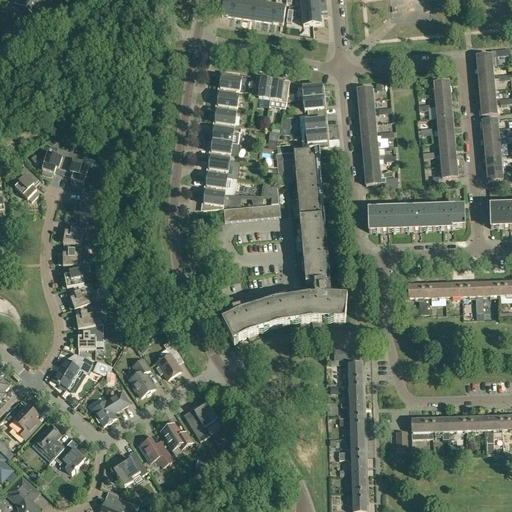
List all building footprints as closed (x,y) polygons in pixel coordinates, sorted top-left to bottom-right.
[(53,0),(19,0),(16,5),(30,15),(24,24),(32,30),(53,0)] [(227,0),(224,0),(222,17),(232,19),(235,1),(227,0)] [(235,1),(232,19),(242,21),(245,3),(235,1)] [(245,3),(242,21),(253,22),(255,4),(245,3)] [(255,4),(253,22),(263,24),(265,6),(255,4)] [(109,5),(105,11),(115,18),(120,12),(109,5)] [(265,6),(263,24),(273,25),(275,7),(265,6)] [(319,6),(301,7),(302,17),(320,16),(319,6)] [(275,7),(273,25),(283,27),(286,9),(275,7)] [(320,16),(302,17),(303,28),(321,27),(320,16)] [(477,58),(478,70),(493,69),(492,57),(477,58)] [(494,81),(493,69),(478,70),(479,82),(494,81)] [(221,91),(237,93),(240,94),(241,81),(241,80),(241,82),(238,81),(239,76),(223,73),(222,82),(219,82),(218,91),(221,91)] [(270,102),(273,81),(265,80),(265,82),(256,81),(254,97),(259,98),(259,100),(258,100),(270,102)] [(273,81),(270,102),(287,105),(290,85),(281,84),(281,82),(273,81)] [(479,82),(480,94),(495,93),(494,81),(479,82)] [(435,85),(436,97),(451,95),(450,83),(435,85)] [(304,101),(325,99),(325,91),(322,91),(322,88),(300,85),(300,90),(303,90),(304,101)] [(357,92),(358,104),(374,102),(373,90),(357,92)] [(237,93),(221,91),(219,99),(217,99),(216,108),(218,108),(237,111),(239,98),(238,98),(238,99),(236,99),(237,93)] [(480,94),(481,106),(496,105),(495,93),(480,94)] [(436,97),(437,109),(452,107),(451,95),(436,97)] [(325,99),(304,101),(305,113),(305,112),(308,112),(308,118),(327,116),(324,116),(323,107),(326,107),(325,99)] [(358,104),(360,116),(375,114),(374,102),(358,104)] [(496,105),(481,106),(482,118),(497,117),(496,105)] [(452,107),(437,109),(438,121),(453,119),(452,107)] [(216,125),(231,128),(235,128),(237,111),(218,108),(217,117),(215,116),(213,125),(216,125)] [(376,126),(375,114),(360,116),(361,128),(376,126)] [(327,116),(308,118),(300,118),(302,135),(328,133),(327,125),(325,125),(324,117),(327,116)] [(438,121),(439,133),(454,131),(453,119),(438,121)] [(292,122),(284,120),(280,137),(288,136),(292,122)] [(484,135),(499,134),(498,122),(483,123),(484,135)] [(231,132),(231,128),(216,125),(214,134),(212,134),(210,139),(210,142),(233,145),(235,132),(231,132)] [(281,127),(272,126),(271,133),(280,134),(281,127)] [(362,140),(377,138),(376,126),(361,128),(362,140)] [(485,147),(500,146),(499,139),(504,138),(504,136),(510,136),(509,130),(503,131),(503,134),(499,134),(484,135),(485,147)] [(455,143),(454,131),(439,133),(440,145),(455,143)] [(329,141),(328,133),(302,135),(303,152),(327,150),(326,141),(329,141)] [(378,150),(377,138),(362,140),(363,152),(378,150)] [(76,140),(74,146),(82,148),(84,143),(76,140)] [(277,142),(269,141),(268,150),(276,151),(277,142)] [(231,158),(233,145),(210,142),(209,145),(209,151),(212,152),(211,160),(229,163),(230,158),(231,158)] [(440,145),(441,157),(456,155),(455,143),(440,145)] [(485,147),(486,159),(501,158),(500,146),(485,147)] [(55,176),(55,175),(56,170),(65,173),(71,155),(58,150),(55,157),(48,155),(42,171),(44,172),(43,176),(52,179),(53,175),(55,176)] [(379,162),(378,150),(363,152),(364,164),(379,162)] [(283,161),(295,160),(306,286),(311,286),(312,299),(310,299),(312,299),(329,298),(330,298),(331,285),(319,160),(320,159),(320,163),(321,163),(320,152),(277,156),(279,188),(285,187),(283,161)] [(84,185),(89,169),(82,166),(84,159),(71,155),(65,173),(73,176),(71,181),(73,182),(72,185),(81,188),(82,185),(84,185)] [(441,157),(442,169),(457,167),(456,155),(441,157)] [(486,159),(487,171),(502,170),(501,158),(486,159)] [(230,163),(229,163),(211,160),(209,160),(207,168),(210,169),(209,177),(228,180),(230,163)] [(379,162),(364,164),(365,176),(380,174),(379,162)] [(457,167),(442,169),(443,176),(438,177),(438,179),(433,179),(433,185),(439,185),(439,181),(443,181),(458,179),(457,167)] [(37,193),(34,190),(33,189),(39,182),(25,169),(15,179),(21,184),(15,190),(28,202),(29,201),(32,204),(39,197),(36,194),(37,193)] [(503,182),(502,170),(487,171),(488,183),(503,182)] [(381,186),(380,174),(365,176),(366,188),(381,186)] [(228,180),(209,177),(206,177),(205,186),(207,186),(206,194),(225,197),(228,180)] [(386,181),(386,184),(386,190),(399,188),(398,180),(386,181)] [(223,211),(225,197),(206,194),(204,194),(203,203),(205,203),(203,213),(223,211)] [(103,198),(84,195),(83,204),(77,203),(76,205),(73,204),(71,214),(75,214),(75,216),(92,219),(93,211),(101,212),(103,198)] [(511,208),(491,209),(492,230),(511,229),(511,208)] [(402,233),(433,232),(432,210),(401,211),(402,233)] [(433,232),(453,231),(453,229),(466,229),(466,226),(465,226),(464,210),(432,210),(433,232)] [(370,234),(391,233),(402,233),(401,211),(369,212),(370,234)] [(81,248),(82,240),(89,242),(91,231),(92,228),(73,225),(71,234),(65,233),(65,234),(61,234),(60,243),(64,244),(63,245),(69,246),(81,248)] [(88,249),(81,248),(69,246),(69,255),(63,255),(63,257),(59,257),(59,267),(63,267),(63,268),(69,268),(81,268),(81,267),(88,267),(88,260),(88,249)] [(67,291),(73,290),(73,289),(84,287),(83,280),(90,278),(88,267),(81,267),(81,268),(69,268),(71,277),(65,278),(65,280),(61,280),(63,290),(67,289),(67,291)] [(92,285),(84,287),(73,289),(73,290),(76,298),(70,300),(71,302),(67,303),(71,312),(74,311),(75,312),(81,310),(80,310),(91,306),(91,305),(89,299),(96,296),(92,285)] [(409,296),(409,302),(415,301),(423,301),(429,301),(430,301),(431,301),(439,301),(447,300),(453,300),(461,300),(469,300),(476,299),(476,301),(476,309),(483,309),(483,299),(490,299),(498,299),(500,299),(501,305),(507,305),(507,300),(507,298),(511,298),(511,285),(502,285),(484,286),(408,288),(409,296)] [(348,299),(330,298),(329,298),(312,299),(312,302),(311,302),(293,304),(275,307),(258,312),(241,318),(240,316),(242,315),(241,312),(241,310),(233,312),(234,315),(235,318),(222,323),(233,345),(249,338),(263,333),(280,328),(295,325),(297,325),(312,323),(329,323),(345,323),(348,299)] [(98,303),(91,305),(91,306),(80,310),(81,310),(82,318),(76,319),(76,321),(73,321),(74,331),(78,330),(78,332),(84,331),(84,330),(96,328),(95,328),(94,321),(102,320),(98,303)] [(120,325),(114,333),(119,337),(126,329),(120,325)] [(85,339),(79,339),(79,340),(75,340),(75,350),(79,350),(79,352),(96,351),(96,344),(104,344),(104,326),(95,328),(96,328),(84,330),(84,331),(85,339)] [(144,341),(137,347),(143,354),(150,349),(144,341)] [(182,374),(178,368),(173,359),(179,355),(170,343),(164,347),(170,356),(157,364),(168,382),(182,374)] [(358,361),(358,356),(358,352),(334,352),(334,362),(358,361)] [(60,386),(68,390),(79,370),(88,375),(92,368),(78,360),(74,367),(64,361),(60,369),(61,369),(54,381),(53,381),(58,384),(58,385),(60,387),(60,386)] [(143,362),(133,369),(137,375),(136,378),(130,382),(133,387),(132,389),(135,393),(137,393),(142,399),(146,397),(147,397),(150,397),(151,395),(151,393),(155,391),(145,375),(150,372),(143,362)] [(97,364),(94,372),(105,377),(113,368),(97,364)] [(352,471),(353,511),(366,511),(362,366),(349,367),(351,441),(346,441),(346,448),(352,448),(352,453),(352,455),(339,455),(339,462),(349,462),(350,471),(352,471)] [(115,376),(113,375),(108,375),(107,375),(106,383),(115,384),(115,376)] [(0,401),(5,396),(6,395),(3,393),(4,393),(10,387),(0,378),(0,401)] [(106,403),(93,412),(96,417),(95,419),(99,424),(101,424),(104,429),(117,420),(114,414),(116,413),(117,414),(130,406),(122,393),(107,403),(106,403)] [(210,438),(210,437),(205,430),(218,421),(210,408),(211,408),(211,407),(211,406),(212,406),(212,405),(211,405),(211,404),(211,403),(210,403),(209,403),(208,402),(208,403),(207,403),(206,404),(206,405),(205,405),(205,406),(206,407),(206,408),(207,408),(205,409),(204,408),(195,414),(198,419),(189,425),(201,444),(210,438)] [(25,441),(40,425),(42,424),(37,419),(38,417),(37,416),(38,415),(37,413),(36,412),(34,412),(33,412),(29,408),(24,413),(22,413),(20,414),(19,415),(19,416),(19,418),(11,427),(25,441)] [(511,419),(412,422),(412,436),(427,435),(428,442),(435,441),(435,435),(444,435),(444,442),(450,442),(450,435),(488,433),(488,456),(495,456),(495,445),(495,433),(511,432),(511,419)] [(174,452),(180,448),(182,451),(193,445),(186,434),(181,437),(174,426),(171,428),(169,427),(165,430),(165,432),(162,434),(174,452)] [(35,449),(41,455),(43,455),(45,453),(46,454),(48,452),(55,459),(64,449),(57,442),(61,437),(50,427),(35,443),(37,445),(35,447),(35,449)] [(397,434),(397,439),(398,451),(407,450),(407,434),(397,434)] [(140,449),(150,465),(158,461),(163,470),(173,463),(162,446),(156,449),(151,441),(140,449)] [(65,472),(66,471),(72,477),(76,473),(76,474),(78,472),(78,471),(84,464),(85,465),(86,465),(87,465),(88,464),(89,464),(89,463),(89,462),(89,461),(89,460),(88,460),(88,459),(87,459),(86,459),(85,459),(84,460),(83,461),(82,459),(82,458),(74,451),(70,455),(65,450),(55,461),(61,466),(60,467),(65,472)] [(9,452),(5,457),(10,461),(14,457),(9,452)] [(0,482),(2,485),(13,473),(3,464),(5,461),(0,456),(0,482)] [(141,462),(135,466),(132,461),(118,470),(119,471),(117,472),(117,471),(116,470),(115,470),(115,469),(114,469),(113,470),(112,470),(112,471),(111,471),(111,472),(111,473),(111,474),(112,474),(112,475),(113,475),(114,475),(115,475),(116,475),(125,489),(134,483),(132,480),(140,475),(142,478),(149,474),(141,462)] [(206,464),(198,462),(196,469),(204,471),(206,464)] [(14,474),(7,482),(12,486),(19,478),(14,474)] [(40,495),(37,493),(23,480),(10,493),(12,495),(9,499),(13,503),(14,502),(17,505),(19,511),(35,511),(33,503),(40,495)] [(173,498),(169,491),(164,494),(167,501),(173,498)] [(114,505),(112,505),(106,502),(102,511),(137,511),(139,508),(118,499),(116,504),(114,505)]
